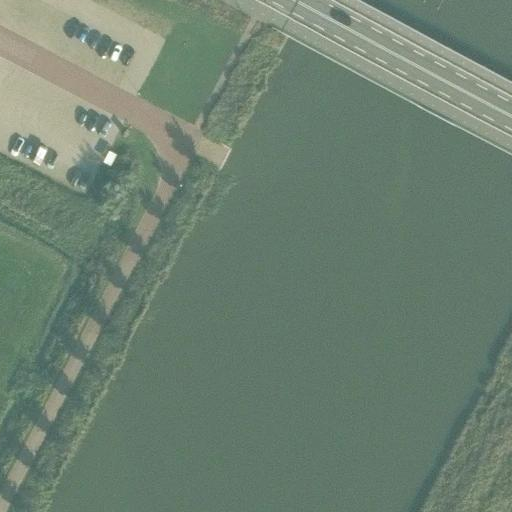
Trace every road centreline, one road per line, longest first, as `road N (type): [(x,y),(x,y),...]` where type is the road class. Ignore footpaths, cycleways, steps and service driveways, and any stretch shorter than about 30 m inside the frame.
road 1 (unclassified): [(0,507),(189,143),(0,43)]
road 2 (primary): [(511,114),(295,0)]
